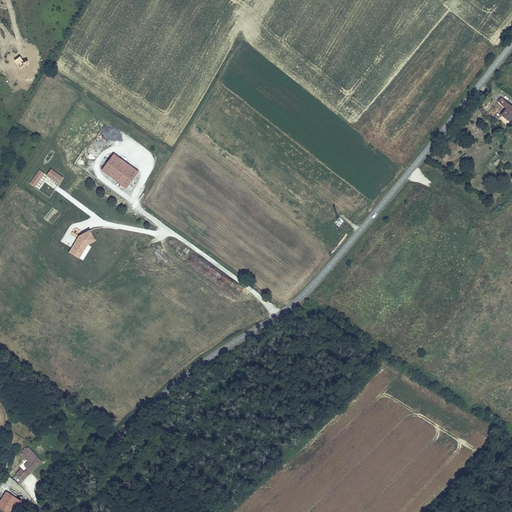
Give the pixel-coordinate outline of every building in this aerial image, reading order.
[(501,115),(509,122),(511,118),(511,106),(501,97),(497,101),(506,109),(501,115)] [(116,156),(105,173),(129,191),(141,174),(116,156)] [(35,188),(45,173),(38,169),(29,184),(35,188)] [(50,170),(45,178),(59,185),(64,177),(50,170)] [(83,258),(94,232),(82,227),(71,252),(83,258)] [(31,470),(34,473),(45,463),(33,449),(26,455),(33,462),(34,463),(29,468),(31,470)] [(28,473),(25,470),(20,475),(26,481),(31,476),(28,473)] [(9,490),(0,501),(0,502),(2,505),(3,504),(8,508),(8,509),(11,511),(13,511),(22,501),(17,497),(12,493),(9,490)]
